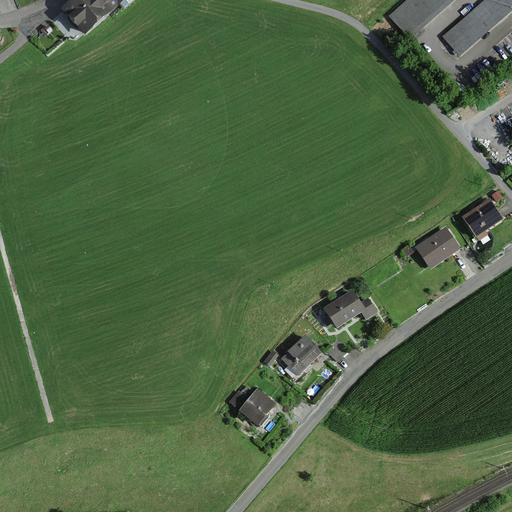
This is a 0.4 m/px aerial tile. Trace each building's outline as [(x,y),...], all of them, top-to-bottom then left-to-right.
[(70,18),(66,21),(81,38),(124,0),(75,0),(64,11),(70,18)] [(411,0),(391,19),(412,42),(458,0),(411,0)] [(459,56),(511,11),(511,0),(485,0),(442,36),(459,56)] [(461,218),(474,239),(502,222),(488,200),(461,218)] [(444,231),(418,248),(431,268),(457,251),(444,231)] [(323,311),(336,330),(359,315),(363,322),(376,314),(367,300),(359,305),(351,293),(323,311)] [(305,338),(284,358),(299,375),(321,355),(305,338)] [(279,404),(260,389),(243,411),(262,426),(279,404)]
